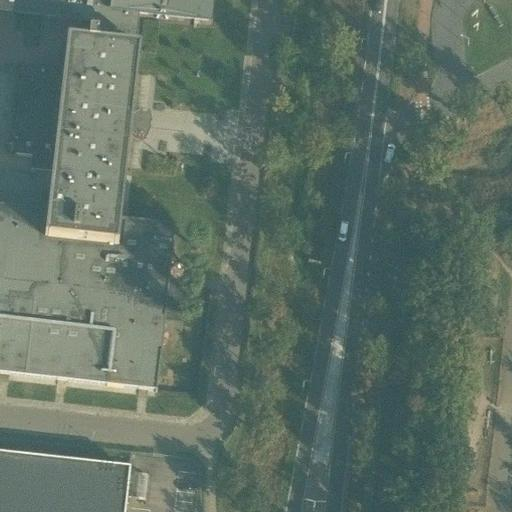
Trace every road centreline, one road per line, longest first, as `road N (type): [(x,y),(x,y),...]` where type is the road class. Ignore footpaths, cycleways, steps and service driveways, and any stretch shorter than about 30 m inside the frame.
road 1 (residential): [(204,429),(213,420),(264,0)]
road 2 (primary): [(337,346),(383,0)]
road 3 (residential): [(204,429),(191,440),(0,421)]
road 4 (primary): [(337,346),(297,511)]
road 5 (primary): [(336,511),(337,346)]
